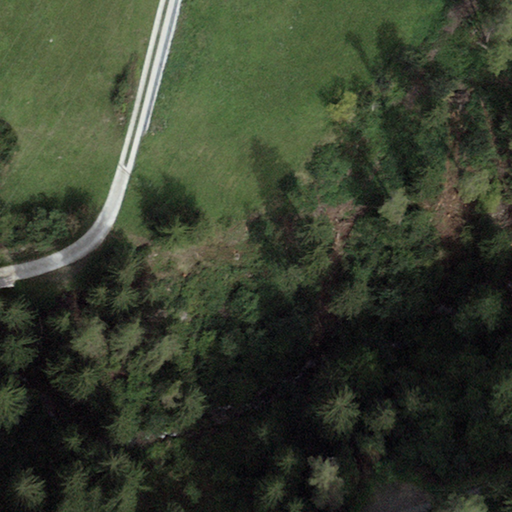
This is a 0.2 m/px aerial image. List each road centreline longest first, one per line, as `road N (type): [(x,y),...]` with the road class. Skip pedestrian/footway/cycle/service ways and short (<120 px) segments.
road 1 (track): [(171,0),(103,231),(0,287)]
road 2 (track): [(281,511),(511,435)]
